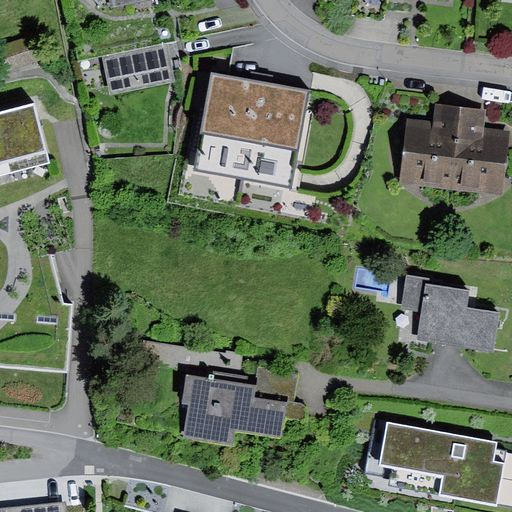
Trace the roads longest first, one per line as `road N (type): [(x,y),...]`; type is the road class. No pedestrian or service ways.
road 1 (residential): [(511,75),(346,52),(289,26),(266,0)]
road 2 (residential): [(303,511),(102,459)]
